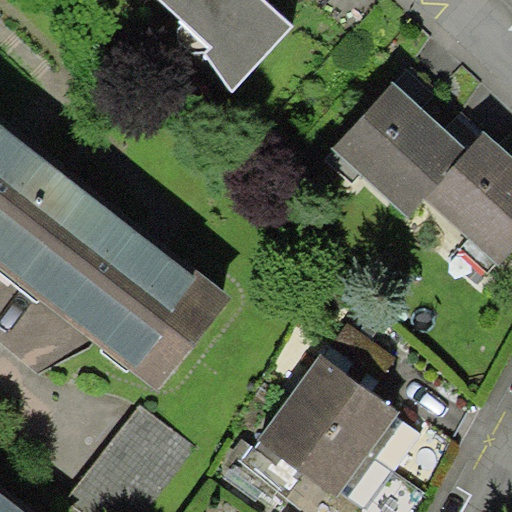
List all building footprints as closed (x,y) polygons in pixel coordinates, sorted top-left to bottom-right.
[(271,0),(159,0),(210,48),(232,102),(294,32),(271,0)] [(465,149),(394,86),(331,156),(407,224),(423,206),(497,272),(511,255),(511,162),(480,133),(465,149)] [(0,113),(0,277),(137,390),(214,284),(0,113)] [(322,359),(258,444),(337,503),(401,418),(322,359)] [(154,511),(196,449),(135,408),(72,502),(86,511),(154,511)] [(28,511),(0,489),(0,511),(28,511)]
